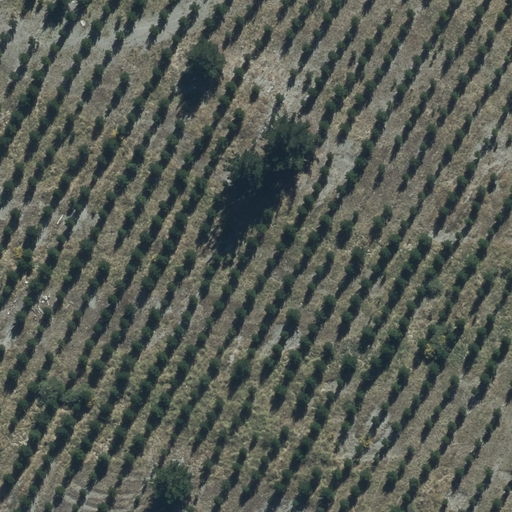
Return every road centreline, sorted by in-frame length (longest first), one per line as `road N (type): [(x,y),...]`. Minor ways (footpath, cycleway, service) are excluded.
road 1 (track): [(511,422),(276,257),(201,218),(146,201),(0,193)]
road 2 (track): [(41,64),(361,96),(402,81),(420,60),(432,0)]
